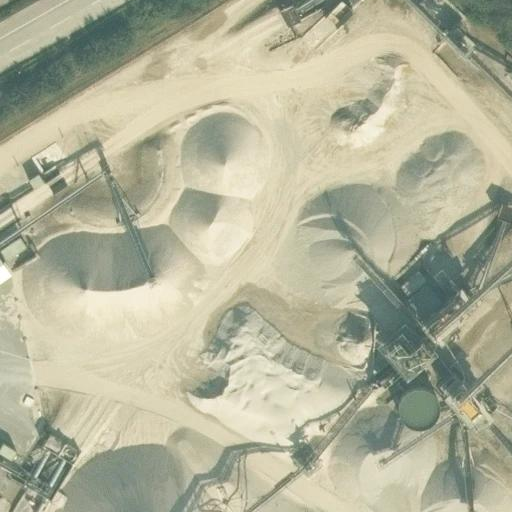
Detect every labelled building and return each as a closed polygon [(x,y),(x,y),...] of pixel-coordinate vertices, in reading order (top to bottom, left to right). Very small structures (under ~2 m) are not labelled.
[(295,0),(294,0),(281,7),(289,23),(303,16),(301,11),(295,0)] [(19,237),(0,249),(0,251),(6,260),(26,246),(19,237)] [(381,343),(406,370),(435,344),(429,338),(471,301),(458,286),(416,323),(410,317),(381,343)] [(441,388),(472,423),(486,411),(455,376),(441,388)] [(433,385),(402,395),(412,425),(443,415),(433,385)] [(43,445),(73,463),(80,452),(50,434),(43,445)]
